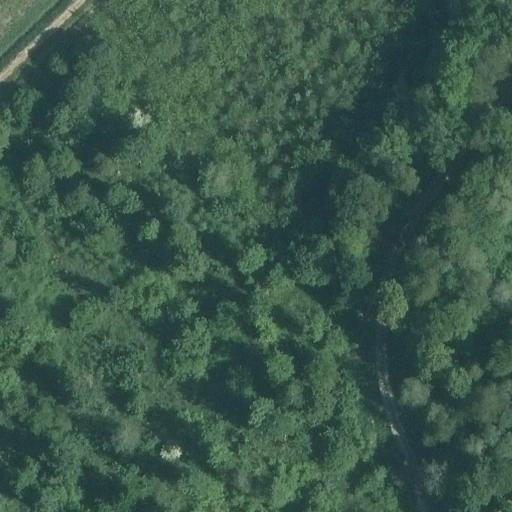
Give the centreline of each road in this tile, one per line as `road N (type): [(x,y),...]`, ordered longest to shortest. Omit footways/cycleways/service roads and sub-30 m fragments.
road 1 (track): [(413,511),(371,263),(511,78)]
road 2 (track): [(88,0),(0,87)]
